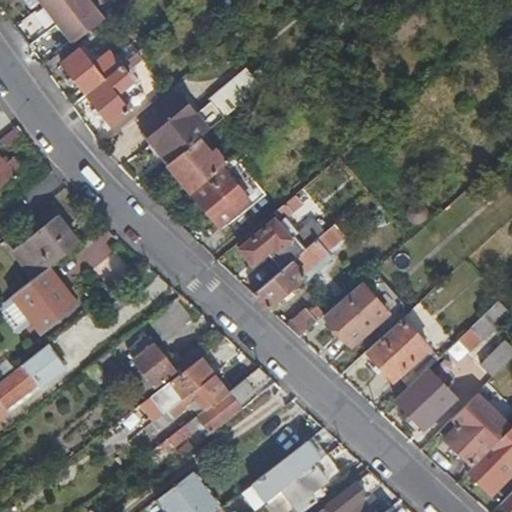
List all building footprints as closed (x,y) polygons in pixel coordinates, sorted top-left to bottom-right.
[(29,0),(37,10),(49,0),(29,0)] [(51,29),(84,3),(81,0),(49,0),(37,10),(51,29)] [(99,23),(84,3),(51,29),(66,49),(99,23)] [(170,42),(163,33),(114,73),(121,82),(170,42)] [(80,100),(114,73),(103,59),(90,70),(77,53),(56,69),(80,100)] [(212,102),(225,118),(261,87),(248,71),(212,102)] [(114,73),(80,100),(104,131),(124,115),(112,98),(125,87),(121,82),(114,73)] [(143,128),(171,163),(199,139),(209,131),(182,97),(143,128)] [(0,142),(8,153),(25,139),(16,128),(0,140),(0,142)] [(199,139),(171,163),(169,165),(193,194),(229,165),(217,151),(212,154),(199,139)] [(5,168),(0,171),(0,191),(22,175),(13,162),(5,168)] [(250,201),(225,171),(194,197),(220,227),(250,201)] [(286,205),(274,215),(281,223),(292,214),(286,205)] [(46,270),(79,244),(57,216),(13,252),(35,278),(46,270)] [(317,243),(326,234),(314,222),(292,241),(275,222),(241,251),(254,266),(260,261),(276,278),(317,243)] [(344,240),(335,228),(326,234),(317,243),(276,278),(254,296),(269,310),(304,279),(307,282),(333,260),(328,255),(344,240)] [(75,306),(46,270),(35,278),(27,285),(12,297),(33,323),(43,334),(78,306),(77,305),(75,306)] [(360,284),(323,317),(350,347),(387,313),(360,284)] [(33,323),(12,297),(2,304),(0,305),(0,310),(19,334),(33,323)] [(178,297),(150,320),(166,340),(195,318),(178,297)] [(497,305),(447,352),(458,364),(509,319),(497,305)] [(299,339),(317,322),(307,310),(287,328),(299,339)] [(427,371),(438,361),(401,321),(365,354),(393,383),(399,378),(409,389),(427,371)] [(175,372),(145,336),(135,344),(138,347),(129,355),(156,388),(175,372)] [(492,379),(511,358),(511,354),(496,339),(474,361),(492,379)] [(67,369),(48,345),(15,370),(17,374),(0,387),(0,420),(29,397),(67,369)] [(106,356),(90,368),(96,377),(111,364),(106,356)] [(214,376),(200,359),(157,393),(136,409),(150,426),(202,386),(214,376)] [(255,392),(270,379),(259,368),(245,379),(255,392)] [(409,389),(396,401),(424,430),(456,400),(427,371),(409,389)] [(193,409),(199,416),(227,393),(214,376),(202,386),(150,426),(145,430),(150,436),(197,399),(200,403),(193,409)] [(207,438),(242,410),(237,405),(250,394),(241,383),(227,393),(199,416),(208,428),(203,432),(207,438)] [(474,468),(511,428),(511,427),(477,395),(462,410),(453,420),(459,425),(445,439),(474,468)] [(191,433),(186,426),(166,442),(172,449),(191,433)] [(511,428),(474,468),(469,473),(493,495),(511,476),(511,428)] [(311,439),(307,442),(321,460),(325,457),(311,439)] [(304,445),(242,493),(256,511),(264,505),(321,460),(307,442),(304,445)] [(174,464),(189,452),(185,447),(170,459),(174,464)] [(300,511),(303,511),(326,494),(320,486),(338,471),(327,455),(325,457),(321,460),(264,505),(269,511),(286,511),(295,506),(300,511)] [(383,484),(371,471),(319,511),(367,511),(370,510),(363,500),(383,484)] [(160,500),(169,511),(217,511),(221,509),(194,474),(160,500)] [(511,511),(511,494),(502,504),(509,511),(511,511)]
